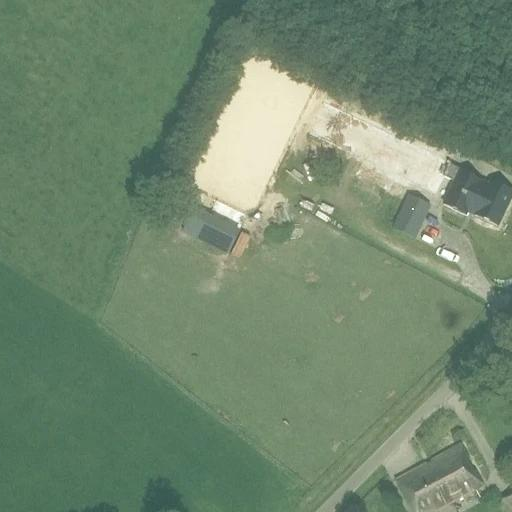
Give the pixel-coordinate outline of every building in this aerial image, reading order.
[(418,183),(438,183),(439,169),(412,158),(417,146),(397,138),(394,138),(391,145),(341,124),(313,113),(315,113),(290,103),(285,116),(285,122),(364,154),(363,176),(374,180),(417,182),(418,183)] [(488,185),(447,166),(442,176),(443,177),(453,181),(442,204),(464,215),(466,211),(474,215),(488,185)] [(511,192),(489,181),(488,185),(474,215),(496,225),(511,192)] [(413,238),(429,205),(407,195),(392,228),(413,238)] [(448,495),(452,502),(484,485),(461,444),(426,463),(445,497),(448,495)] [(413,511),(435,511),(452,502),(448,495),(445,497),(426,463),(395,480),(413,511)] [(508,511),(511,511),(511,491),(500,502),(508,511)]
